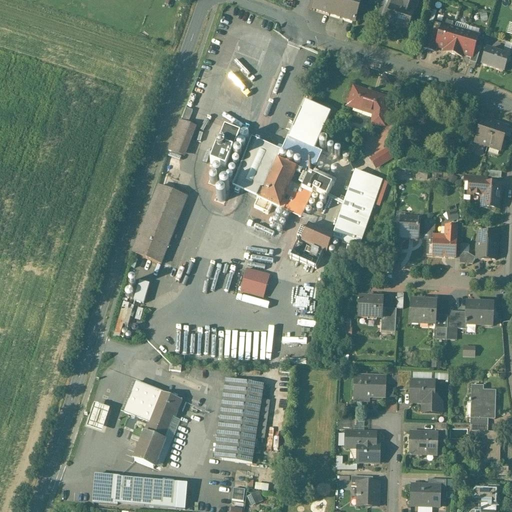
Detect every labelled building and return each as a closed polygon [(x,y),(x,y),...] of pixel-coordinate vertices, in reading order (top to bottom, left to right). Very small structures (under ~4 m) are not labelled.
[(317,0),(314,11),(314,12),(315,11),(328,15),(328,16),(329,16),(329,15),(334,0),(317,0)] [(334,0),(329,15),(353,23),(360,0),(334,0)] [(417,0),(392,0),(384,24),(408,31),(413,14),(417,0)] [(454,29),(442,26),(439,35),(440,35),(436,47),(445,50),(444,52),(447,53),(454,29)] [(466,33),(454,29),(447,53),(458,57),(466,33)] [(439,35),(427,31),(422,49),(435,52),(436,47),(440,35),(439,35)] [(478,36),(466,33),(458,57),(462,58),(463,55),(471,57),(475,47),(478,36)] [(475,47),(471,57),(469,62),(476,64),(480,49),(475,47)] [(505,56),(487,50),(482,66),(503,73),(506,64),(503,63),(505,57),(505,56)] [(387,99),(353,88),(347,107),(373,115),(372,125),(384,127),(387,99)] [(330,114),(304,102),(288,139),(313,150),(330,114)] [(495,124),(482,120),(475,143),(487,147),(495,124)] [(507,128),(495,124),(487,147),(500,151),(507,128)] [(220,126),(201,160),(216,168),(222,157),(227,160),(232,151),(225,147),(230,137),(234,139),(237,133),(231,129),(230,131),(220,126)] [(408,127),(407,137),(421,139),(422,128),(408,127)] [(386,150),(371,160),(376,168),(391,159),(386,150)] [(297,170),(278,161),(263,192),(260,191),(257,199),(258,200),(254,208),(268,214),(271,206),(289,214),(289,213),(301,218),(312,193),(326,199),(332,187),(318,180),(325,183),(328,175),(315,169),(312,176),(297,170)] [(213,172),(213,174),(213,175),(214,176),(215,177),(217,178),(218,177),(220,176),(221,175),(221,173),(221,172),(220,171),(218,170),(217,169),(215,170),(214,171),(213,172)] [(356,172),(333,236),(334,237),(333,239),(358,248),(381,181),(356,172)] [(487,178),(464,176),(463,184),(464,184),(483,185),(486,185),(487,178)] [(209,180),(209,181),(209,183),(210,184),(212,185),(213,185),(215,185),(216,184),(217,183),(217,181),(217,180),(216,178),(215,178),(213,177),(212,178),(210,178),(209,180)] [(385,191),(388,182),(383,180),(380,189),(385,191)] [(228,190),(229,188),(228,187),(227,185),(226,184),(224,184),(223,184),(221,185),(220,187),(220,189),(220,190),(221,192),(223,193),(224,193),(226,193),(228,192),(228,190)] [(483,185),(464,184),(463,205),(467,205),(469,204),(470,196),(482,197),(481,209),(498,210),(500,186),(486,185),(483,185)] [(158,187),(132,254),(161,265),(187,199),(158,187)] [(225,199),(225,198),(225,196),(224,194),(222,194),(221,193),(219,194),(218,195),(217,196),(216,198),(217,199),(218,201),(219,202),(221,202),(223,202),(224,201),(225,199)] [(419,219),(405,218),(404,223),(400,223),(400,232),(399,239),(401,239),(418,240),(419,219)] [(333,236),(308,225),(301,242),(327,253),(333,239),(334,237),(333,236)] [(435,227),(425,226),(424,241),(431,241),(431,240),(432,240),(433,232),(434,232),(435,227)] [(456,228),(446,227),(445,241),(455,241),(456,228)] [(400,232),(393,231),(392,249),(401,250),(401,239),(399,239),(400,232)] [(497,235),(478,233),(477,255),(479,255),(478,260),(495,261),(497,235)] [(445,241),(434,240),(433,257),(455,258),(456,241),(455,241),(445,241)] [(469,253),(460,253),(459,264),(472,265),(476,259),(468,254),(469,253)] [(296,271),(298,266),(289,261),(286,267),(296,271)] [(301,270),(309,270),(309,263),(302,262),(301,270)] [(270,277),(246,270),(240,293),(263,299),(270,277)] [(137,280),(132,300),(143,303),(148,283),(137,280)] [(383,300),(359,299),(358,318),(381,319),(382,319),(382,309),(383,300)] [(436,303),(410,302),(409,325),(420,325),(420,323),(434,324),(434,326),(435,326),(436,303)] [(493,306),(466,304),(466,313),(465,325),(467,326),(492,327),(493,306)] [(396,310),(382,309),(382,319),(381,319),(381,332),(395,333),(396,310)] [(466,313),(448,312),(447,329),(466,330),(467,326),(465,325),(466,313)] [(343,318),(343,341),(351,341),(352,318),(343,318)] [(447,329),(434,328),(434,340),(446,341),(447,329)] [(407,373),(398,373),(397,391),(407,391),(407,373)] [(385,378),(355,377),(354,388),(355,388),(355,398),(368,398),(367,402),(369,402),(369,401),(383,402),(384,399),(385,384),(385,378)] [(263,385),(233,381),(222,460),(252,465),(263,385)] [(434,383),(411,382),(410,403),(422,404),(423,404),(423,401),(433,401),(434,397),(434,383)] [(135,383),(123,413),(150,423),(155,411),(154,410),(161,394),(135,383)] [(393,385),(385,384),(384,399),(383,402),(393,402),(393,385)] [(495,392),(483,391),(483,387),(471,387),(471,404),(474,404),(473,419),(488,420),(494,420),(494,419),(492,419),(493,404),(495,404),(495,392)] [(182,402),(161,394),(154,410),(155,411),(173,418),(175,419),(182,402)] [(433,401),(423,401),(423,404),(422,404),(422,413),(441,413),(441,403),(435,397),(434,397),(433,401)] [(109,410),(94,405),(86,429),(102,434),(109,410)] [(173,418),(155,411),(150,423),(134,462),(153,469),(173,418)] [(354,420),(340,420),(339,431),(354,432),(354,420)] [(487,433),(479,432),(479,433),(479,438),(483,439),(483,445),(480,445),(479,447),(476,447),(475,462),(484,462),(484,464),(499,465),(500,433),(487,433)] [(438,435),(410,433),(409,455),(437,456),(438,435)] [(370,435),(349,434),(349,445),(357,445),(357,444),(369,445),(370,435)] [(369,445),(357,444),(357,445),(357,464),(379,464),(379,445),(369,445)] [(343,464),(343,456),(335,456),(335,470),(356,470),(356,464),(343,464)] [(92,476),(90,503),(185,509),(186,496),(177,496),(178,481),(92,476)] [(446,481),(428,480),(427,486),(440,487),(440,491),(446,491),(446,481)] [(372,484),(359,484),(358,496),(356,496),(356,497),(360,497),(359,506),(377,507),(378,484),(372,484)] [(427,486),(412,486),(411,507),(439,508),(440,491),(440,487),(427,486)] [(243,501),(245,489),(234,487),(232,499),(243,501)] [(496,487),(488,487),(487,489),(475,489),(471,493),(474,497),(471,500),(474,504),(478,504),(478,509),(474,509),(474,511),(471,511),(469,511),(495,511),(496,507),(499,504),(499,500),(496,497),(496,496),(499,493),(499,490),(496,487)] [(247,495),(251,506),(263,501),(259,490),(247,495)]
